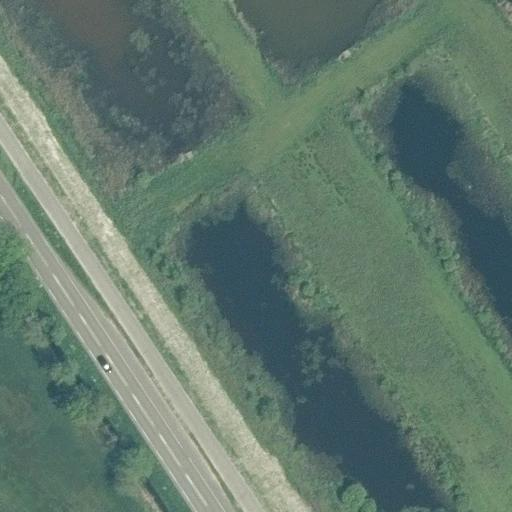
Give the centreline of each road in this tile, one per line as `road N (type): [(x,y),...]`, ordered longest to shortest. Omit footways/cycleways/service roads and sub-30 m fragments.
road 1 (unclassified): [(252,511),(0,130)]
road 2 (secondary): [(208,511),(0,196)]
